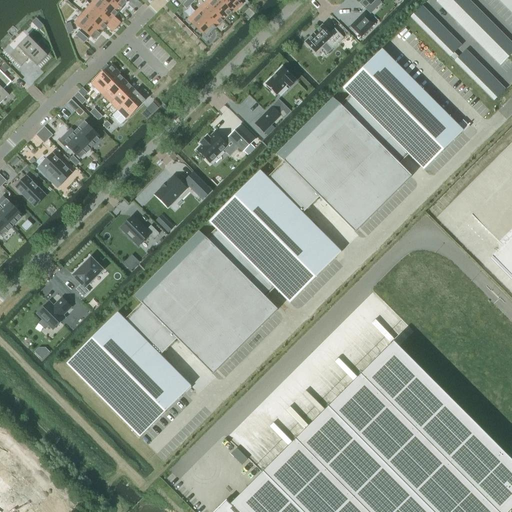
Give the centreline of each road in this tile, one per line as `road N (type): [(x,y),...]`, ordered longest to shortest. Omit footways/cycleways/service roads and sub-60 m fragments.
road 1 (unclassified): [(149,459),(511,104)]
road 2 (unclassified): [(0,296),(299,0)]
road 3 (residential): [(0,154),(163,0)]
road 4 (track): [(139,483),(0,342)]
